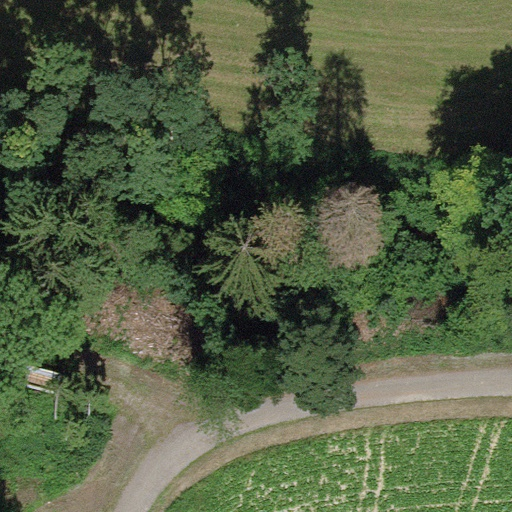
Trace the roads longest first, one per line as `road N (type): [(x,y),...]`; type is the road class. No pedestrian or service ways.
road 1 (track): [(131,511),(185,452),(267,415),(429,392),(511,391)]
road 2 (track): [(185,452),(124,398),(84,379),(0,378)]
